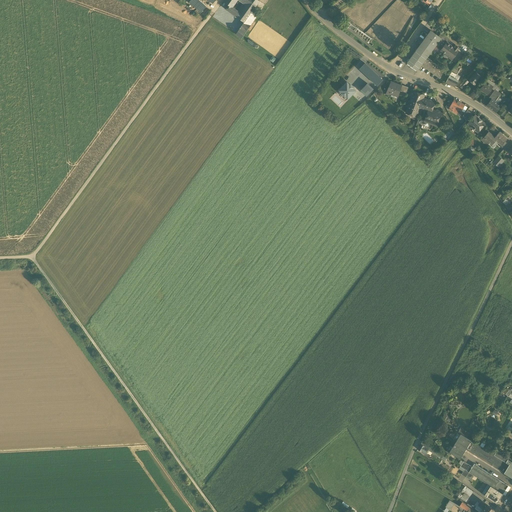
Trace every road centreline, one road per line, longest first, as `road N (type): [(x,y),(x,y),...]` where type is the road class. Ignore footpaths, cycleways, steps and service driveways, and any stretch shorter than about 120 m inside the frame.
road 1 (track): [(199,28),(32,257),(0,258)]
road 2 (track): [(215,511),(32,257)]
road 3 (unclassified): [(388,511),(511,242)]
road 4 (track): [(433,85),(511,219)]
road 5 (residential): [(390,68),(465,98),(511,132)]
